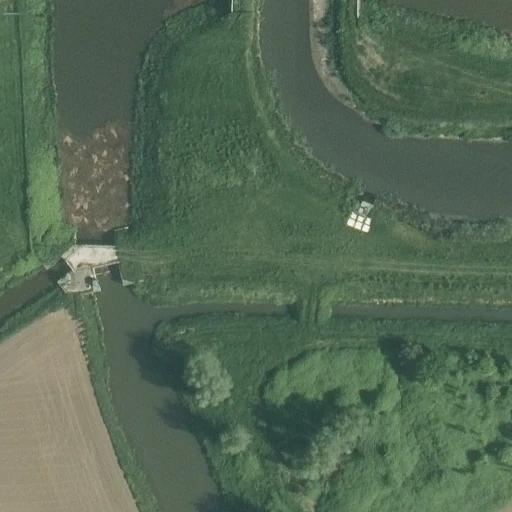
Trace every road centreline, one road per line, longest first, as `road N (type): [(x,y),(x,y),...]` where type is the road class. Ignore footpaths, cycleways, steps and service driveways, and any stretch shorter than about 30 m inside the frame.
road 1 (track): [(0,227),(66,250),(511,261)]
road 2 (track): [(511,85),(461,83),(353,43),(340,0)]
